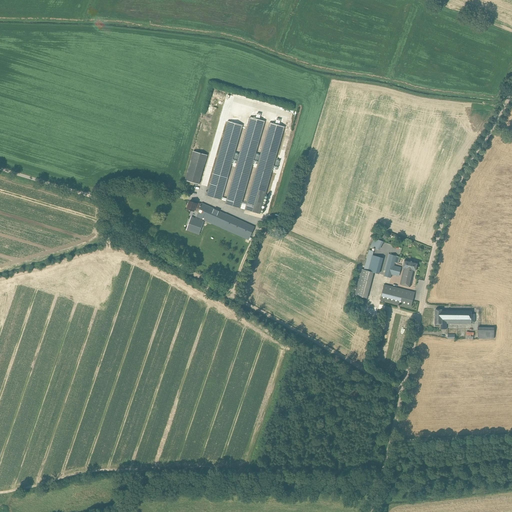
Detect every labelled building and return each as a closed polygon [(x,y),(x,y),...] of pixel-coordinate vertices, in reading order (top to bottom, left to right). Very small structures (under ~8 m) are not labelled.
[(206,195),(206,196),(226,201),(226,204),(225,204),(260,214),(285,127),(281,126),(283,119),(275,117),(274,124),(270,123),(246,205),(241,203),(265,122),(261,120),(263,114),(256,112),(254,118),(250,117),(226,199),(222,198),(243,125),(239,124),(241,118),(233,116),(231,122),(228,121),(227,121),(228,121),(207,195),(206,195)] [(193,151),(185,180),(199,184),(207,155),(193,151)] [(197,203),(194,203),(190,201),(187,209),(190,210),(190,211),(191,211),(191,210),(194,211),(195,210),(197,211),(198,208),(199,209),(196,216),(201,218),(201,220),(193,218),(188,231),(199,234),(204,221),(203,221),(204,218),(219,225),(219,227),(249,240),(255,227),(202,203),(200,206),(196,205),(197,203)] [(380,250),(384,242),(375,238),(371,246),(380,250)] [(367,299),(374,273),(379,274),(383,258),(373,255),(374,251),(369,250),(364,270),(362,269),(355,295),(367,299)] [(392,275),(399,276),(401,267),(394,266),(397,256),(388,254),(384,270),(385,270),(384,276),(391,278),(392,275)] [(417,263),(413,261),(405,260),(403,268),(404,268),(400,284),(410,287),(414,271),(415,271),(417,263)] [(415,292),(410,291),(384,284),(381,300),(411,307),(415,292)] [(442,310),(440,310),(435,310),(435,324),(441,324),(441,329),(447,329),(447,324),(471,324),(471,322),(475,322),(475,314),(471,314),(472,310),(442,310)] [(495,339),(495,327),(478,327),(478,338),(495,339)] [(473,340),(474,333),(466,332),(465,339),(473,340)]
